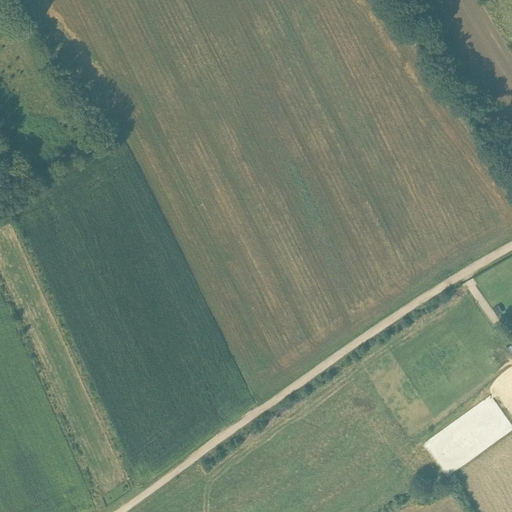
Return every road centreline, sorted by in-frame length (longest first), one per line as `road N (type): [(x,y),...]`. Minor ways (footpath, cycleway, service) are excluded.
road 1 (track): [(115,511),(312,370),(511,242)]
road 2 (unclassified): [(511,151),(403,0)]
